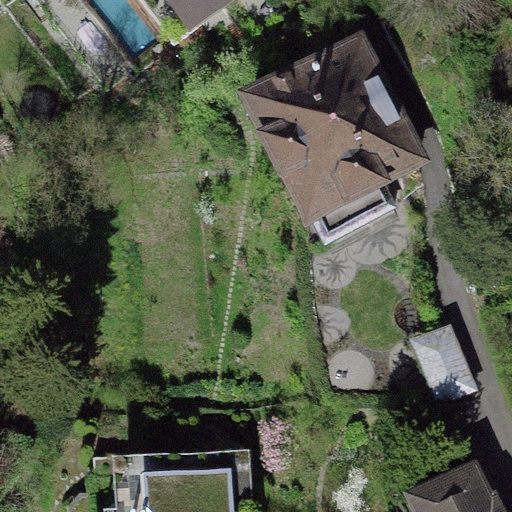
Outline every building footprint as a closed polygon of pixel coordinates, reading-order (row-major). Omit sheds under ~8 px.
[(181,0),(193,14),(211,0),(181,0)] [(359,53),(249,111),(308,222),(417,164),(388,108),(359,53)] [(473,391),(449,332),(415,347),(439,405),(456,398),(473,391)] [(426,457),(400,466),(409,495),(430,487),(428,480),(430,479),(433,478),(426,457)] [(247,511),(244,461),(173,466),(174,471),(125,475),(127,511),(247,511)] [(488,511),(472,478),(422,502),(417,505),(420,511),(488,511)]
